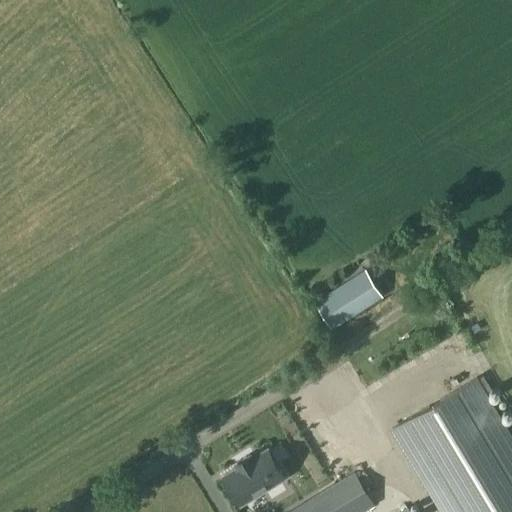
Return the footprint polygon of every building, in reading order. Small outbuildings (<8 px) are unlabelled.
[(317,301),(332,325),(380,295),(365,270),(317,301)] [(511,511),(511,436),(476,377),(392,427),(442,511),(511,511)] [(284,476),(267,449),(252,458),(250,454),(237,462),(239,466),(224,475),(241,503),(284,476)] [(172,489),(156,499),(158,510),(159,511),(229,511),(216,493),(207,494),(186,463),(186,461),(171,463),(160,471),(161,472),(172,489)] [(286,511),(362,511),(375,504),(355,472),(286,511)]
